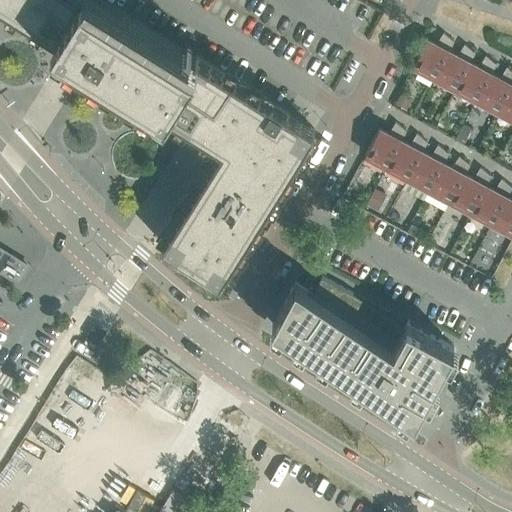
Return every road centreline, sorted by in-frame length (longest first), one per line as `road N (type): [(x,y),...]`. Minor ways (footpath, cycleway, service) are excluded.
road 1 (tertiary): [(231,337),(135,259),(0,126)]
road 2 (tertiary): [(0,164),(117,291),(213,364)]
road 3 (tertiary): [(213,364),(412,495)]
road 4 (residential): [(506,323),(298,210)]
road 5 (tertiary): [(426,469),(231,337)]
road 6 (residential): [(298,210),(381,57)]
road 7 (residential): [(426,469),(506,323)]
road 8 (residential): [(298,210),(231,337)]
